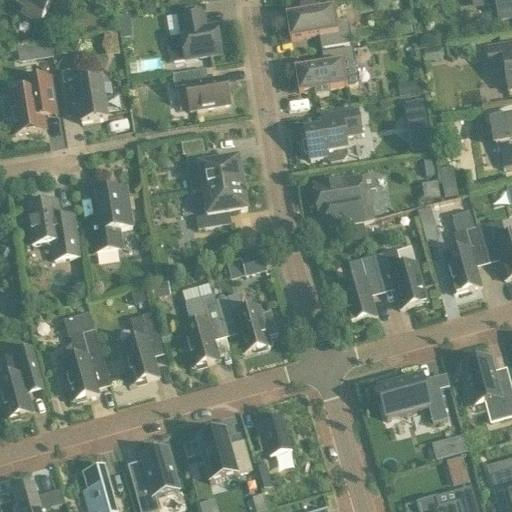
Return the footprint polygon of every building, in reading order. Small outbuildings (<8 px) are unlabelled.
[(69,0),(8,0),(26,11),(23,16),(39,26),(50,8),(61,14),(69,0)] [(109,4),(108,0),(96,0),(96,5),(103,8),(109,4)] [(511,0),(472,0),(473,5),(483,3),(484,7),(496,5),(498,22),(511,19),(511,0)] [(321,50),(352,45),(348,25),(337,27),(334,10),(314,13),(314,8),(301,11),(301,15),(286,18),(290,43),(319,38),(321,50)] [(185,62),(221,56),(216,28),(205,30),(202,13),(178,17),(181,34),(180,34),(185,62)] [(130,26),(129,16),(118,17),(119,28),(130,26)] [(411,35),(409,22),(399,24),(401,36),(411,35)] [(67,56),(65,45),(54,47),(56,57),(67,56)] [(511,45),(486,50),(490,73),(504,70),(508,94),(511,92),(511,45)] [(33,49),(36,63),(52,60),(49,47),(33,49)] [(444,55),(443,48),(433,50),(434,61),(440,60),(444,55)] [(358,84),(356,70),(352,50),(322,55),(324,67),(294,72),(299,97),(314,95),(315,99),(328,97),(327,93),(355,88),(358,84)] [(190,114),(229,108),(225,81),(200,85),(198,73),(172,77),(174,90),(185,88),(190,114)] [(82,126),(107,122),(101,84),(79,87),(77,74),(61,77),(67,111),(79,109),(82,126)] [(43,119),(56,117),(50,80),(24,84),(26,95),(8,98),(9,101),(2,102),(5,121),(12,120),(15,137),(45,132),(43,119)] [(420,95),(419,83),(408,85),(410,96),(420,95)] [(429,152),(422,103),(405,106),(412,154),(429,152)] [(345,139),(361,136),(357,112),(330,117),(332,129),(305,133),(306,143),(303,146),(304,156),(308,158),(310,164),(326,161),(325,156),(347,152),(345,139)] [(511,123),(492,127),(495,149),(499,149),(503,172),(511,170),(511,123)] [(203,194),(242,187),(238,162),(211,166),(209,154),(186,158),(192,195),(203,194)] [(348,231),(375,223),(373,211),(365,212),(360,180),(313,188),(319,220),(346,216),(348,231)] [(444,200),(457,197),(455,184),(442,186),(444,200)] [(427,202),(439,200),(437,185),(424,187),(427,202)] [(242,187),(203,194),(207,219),(196,220),(198,233),(221,229),(220,217),(247,213),(242,187)] [(119,232),(132,230),(125,192),(96,197),(101,225),(88,227),(93,257),(117,253),(116,243),(120,243),(119,232)] [(54,264),(80,260),(76,235),(61,237),(56,204),(26,209),(32,248),(47,246),(52,249),(54,264)] [(430,211),(418,214),(427,246),(439,242),(430,211)] [(477,230),(485,258),(496,255),(504,284),(511,281),(511,239),(506,241),(501,224),(477,230)] [(485,258),(477,230),(453,237),(458,255),(443,259),(454,298),(481,290),(473,262),(485,258)] [(363,246),(367,261),(348,266),(353,284),(338,288),(349,327),(376,319),(368,291),(380,287),(372,260),(368,244),(363,246)] [(6,248),(2,254),(3,260),(14,258),(13,247),(6,248)] [(396,253),(372,260),(380,287),(391,284),(399,313),(427,305),(416,266),(401,271),(396,253)] [(261,259),(242,264),(246,278),(265,272),(261,259)] [(172,273),(166,270),(161,270),(163,281),(173,280),(172,273)] [(166,298),(163,286),(151,288),(153,300),(166,298)] [(77,290),(73,296),(74,302),(85,301),(84,289),(77,290)] [(146,303),(143,292),(131,295),(134,306),(146,303)] [(214,298),(223,331),(235,328),(243,357),(270,349),(268,340),(277,337),(271,315),(262,317),(260,310),(244,315),(239,297),(216,303),(214,298)] [(223,331),(214,298),(185,306),(190,324),(195,323),(196,328),(181,332),(192,371),(219,363),(211,335),(223,331)] [(12,304),(9,310),(10,316),(21,314),(19,303),(12,304)] [(151,351),(163,348),(154,316),(130,323),(136,345),(121,349),(132,388),(159,380),(151,351)] [(91,368),(103,365),(90,319),(66,325),(76,361),(61,366),(71,404),(99,397),(91,368)] [(25,387),(37,383),(28,351),(16,355),(17,359),(5,362),(10,380),(0,382),(0,402),(6,423),(33,415),(25,387)] [(491,362),(460,370),(471,409),(486,405),(491,425),(511,419),(511,393),(509,384),(498,387),(491,362)] [(432,427),(447,423),(439,393),(426,396),(421,381),(378,393),(386,424),(428,412),(432,427)] [(284,418),(260,424),(270,459),(293,453),(284,418)] [(225,436),(197,444),(210,486),(252,474),(244,444),(228,449),(225,436)] [(465,455),(461,440),(432,448),(436,463),(465,455)] [(144,471),(129,476),(139,511),(158,511),(155,500),(178,493),(167,452),(141,459),(144,471)] [(462,461),(447,465),(453,487),(468,484),(462,461)] [(105,469),(82,476),(91,511),(107,511),(116,510),(105,469)] [(511,511),(511,472),(490,479),(496,501),(502,499),(505,511),(511,511)] [(260,480),(264,492),(272,490),(269,478),(260,480)] [(13,492),(12,493),(17,511),(41,511),(34,487),(33,487),(34,489),(14,495),(13,492)] [(461,511),(476,508),(471,490),(456,495),(459,504),(439,510),(436,499),(416,505),(417,511),(461,511)] [(61,494),(48,498),(51,509),(64,505),(61,494)] [(265,511),(262,497),(252,500),(255,511),(265,511)]
